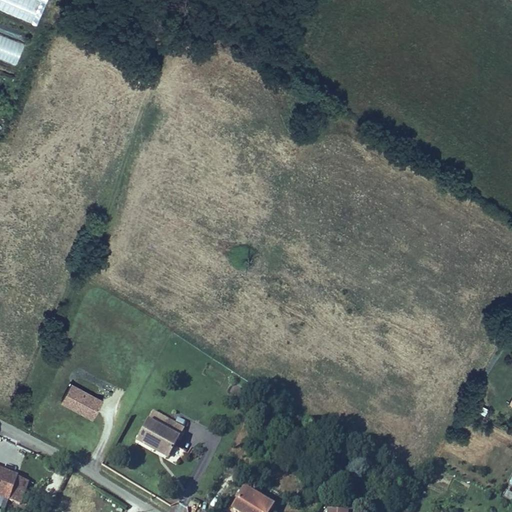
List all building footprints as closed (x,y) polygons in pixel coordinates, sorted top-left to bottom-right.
[(42,0),(0,0),(0,1),(36,16),(42,0)] [(30,42),(0,29),(0,60),(19,69),(30,42)] [(105,403),(73,386),(63,405),(79,414),(81,411),(97,419),(105,403)] [(81,411),(79,414),(95,422),(97,419),(81,411)] [(160,417),(145,446),(164,456),(166,453),(178,459),(187,443),(170,433),(174,424),(160,417)] [(170,433),(187,443),(192,434),(174,424),(170,433)] [(176,463),(178,459),(166,453),(164,456),(176,463)] [(36,474),(0,460),(0,483),(28,494),(36,474)] [(61,487),(46,482),(42,491),(57,497),(61,487)] [(511,502),(511,499),(511,494),(506,491),(503,497),(511,502)] [(281,511),(258,498),(249,511),(281,511)]
